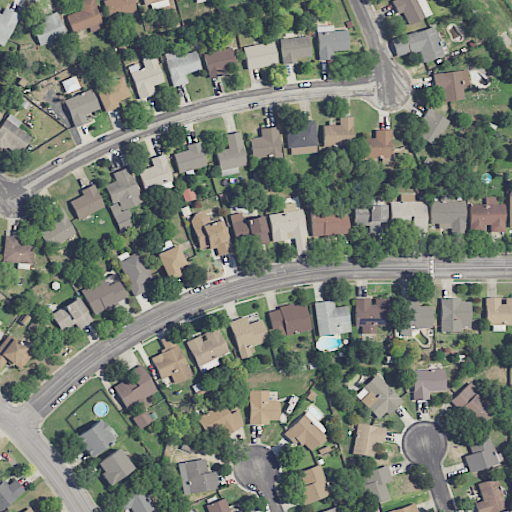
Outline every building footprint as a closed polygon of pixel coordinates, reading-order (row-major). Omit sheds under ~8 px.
[(83,0),(78,2),(81,11),(67,15),(73,37),(90,32),(91,33),(104,29),(94,0),(83,0)] [(106,0),(105,1),(111,21),(137,13),(132,0),(106,0)] [(406,25),(430,17),(424,0),(391,0),(396,15),(403,13),(406,25)] [(1,15),(0,13),(0,45),(5,47),(19,15),(5,8),(1,15)] [(46,22),(32,28),(40,46),(66,35),(57,12),(44,17),(46,22)] [(333,59),(333,51),(348,51),(347,30),(333,31),(333,26),(317,27),(318,60),(333,59)] [(396,58),(419,51),(422,62),(443,57),(434,27),(391,39),(396,58)] [(311,56),(307,36),(279,40),(283,65),(298,63),(297,59),(311,56)] [(247,70),(278,64),(273,42),(242,48),(247,70)] [(223,76),(222,70),(236,67),(232,48),(203,54),(208,79),(223,76)] [(196,52),(178,56),(177,51),(164,54),(173,87),(188,83),(186,74),(201,70),(196,52)] [(130,66),(137,99),(155,94),(153,85),(163,83),(156,57),(140,61),(141,63),(130,66)] [(469,88),(467,70),(433,74),(434,91),(442,91),(443,101),(463,100),(462,89),(469,88)] [(123,78),(116,81),(115,78),(95,86),(106,112),(119,107),(117,102),(131,97),(123,78)] [(63,101),(74,128),(87,122),(84,115),(99,109),(91,89),(63,101)] [(448,120),(428,109),(414,135),(435,146),(448,120)] [(0,126),(0,149),(4,152),(8,147),(17,155),(31,138),(18,127),(21,123),(10,114),(0,126)] [(339,126),(323,125),(322,146),(352,147),(353,118),(339,117),(339,126)] [(316,154),(315,123),(287,124),(288,155),(316,154)] [(252,159),(280,156),(277,127),(259,129),(260,137),(249,139),(252,159)] [(391,130),(375,130),(375,138),(363,139),(363,160),(381,159),(381,165),(392,164),(391,130)] [(225,135),(227,149),(216,151),(220,176),(238,173),(237,167),(246,166),(240,132),(225,135)] [(187,151),(174,154),(177,173),(205,167),(201,142),(186,144),(187,151)] [(152,168),(139,171),(143,189),(172,183),(166,155),(150,158),(152,168)] [(122,211),(142,203),(128,167),(112,173),(115,181),(104,186),(112,204),(118,202),(122,211)] [(77,219),(103,209),(94,185),(80,190),(82,197),(70,201),(77,219)] [(391,202),(391,227),(411,227),(411,233),(426,233),(426,201),(414,201),(414,195),(401,195),(401,202),(391,202)] [(355,197),(354,226),(369,226),(368,232),(386,233),(387,205),(378,205),(379,198),(355,197)] [(504,232),(504,204),(496,204),(496,197),(486,197),(486,205),(470,205),(470,230),(488,230),(488,232),(504,232)] [(445,224),(445,231),(465,230),(464,201),(430,202),(431,224),(445,224)] [(268,215),(272,242),(290,240),(306,238),(302,210),(296,211),(295,203),(282,205),(282,213),(268,215)] [(312,236),(349,235),(348,216),(337,216),(336,208),(311,209),(312,236)] [(49,216),(54,225),(40,232),(48,248),(75,234),(62,209),(49,216)] [(113,216),(119,231),(131,226),(125,211),(113,216)] [(224,220),(211,223),(208,212),(191,215),(199,250),(214,247),(216,256),(232,253),(224,220)] [(263,217),(242,220),(241,213),(230,215),(233,238),(243,237),(244,245),(267,241),(263,217)] [(3,262),(18,263),(18,269),(31,270),(32,244),(19,243),(19,237),(5,236),(3,262)] [(186,273),(179,246),(158,252),(165,278),(186,273)] [(151,279),(139,251),(128,256),(127,252),(116,256),(133,297),(145,292),(142,283),(151,279)] [(118,280),(107,286),(104,279),(81,291),(94,316),(128,298),(118,280)] [(485,298),(486,326),(511,325),(511,297),(502,298),(485,298)] [(78,330),(92,321),(77,298),(51,315),(62,332),(74,324),(78,330)] [(355,326),(363,326),(363,334),(376,334),(376,327),(390,326),(390,298),(372,299),(354,299),(355,326)] [(431,307),(417,307),(417,298),(400,298),(401,337),(411,336),(411,329),(432,328),(431,307)] [(441,332),(470,331),(470,302),(460,302),(460,298),(440,299),(441,332)] [(317,336),(350,333),(348,307),(334,308),(333,301),(314,302),(317,336)] [(311,330),(304,302),(267,311),(274,339),(311,330)] [(240,359),(255,354),(253,346),(268,341),(261,320),(247,325),(245,317),(228,323),(240,359)] [(219,365),(216,358),(228,353),(217,327),(201,334),(201,335),(186,342),(200,373),(219,365)] [(159,339),(165,351),(151,357),(160,380),(170,376),(174,384),(191,377),(173,334),(159,339)] [(0,370),(2,373),(10,363),(21,370),(33,352),(8,335),(0,345),(0,370)] [(113,387),(125,409),(136,403),(140,410),(150,405),(146,397),(156,392),(141,365),(128,372),(136,386),(130,390),(125,381),(113,387)] [(412,371),(413,400),(428,400),(428,392),(445,391),(444,369),(412,371)] [(355,397),(381,421),(401,399),(375,375),(355,397)] [(451,401),(476,428),(495,410),(469,383),(451,401)] [(279,423),(279,401),(268,401),(268,391),(249,391),(249,423),(279,423)] [(244,424),(238,410),(230,414),(225,403),(197,415),(208,440),(244,424)] [(138,429),(151,422),(146,411),(133,417),(138,429)] [(327,433),(307,412),(283,434),(293,445),(298,441),(308,451),(327,433)] [(115,441),(101,420),(75,436),(89,458),(115,441)] [(384,443),(386,427),(356,424),(353,455),(376,457),(377,442),(384,443)] [(109,486),(133,469),(118,448),(97,464),(103,472),(100,474),(109,486)] [(178,463),(183,494),(218,489),(216,472),(207,473),(205,459),(178,463)] [(299,472),(304,487),(298,489),(303,504),(337,494),(334,483),(326,486),(320,465),(299,472)] [(384,480),(391,478),(387,466),(359,474),(368,505),(389,500),(384,480)] [(495,511),(505,510),(498,479),(477,483),(481,502),(475,503),(476,511),(495,511)] [(15,480),(5,488),(0,482),(0,510),(24,491),(15,480)] [(124,511),(125,510),(126,511),(154,511),(141,486),(117,499),(124,511)] [(206,505),(208,511),(239,511),(240,511),(237,511),(230,511),(225,498),(206,505)]
